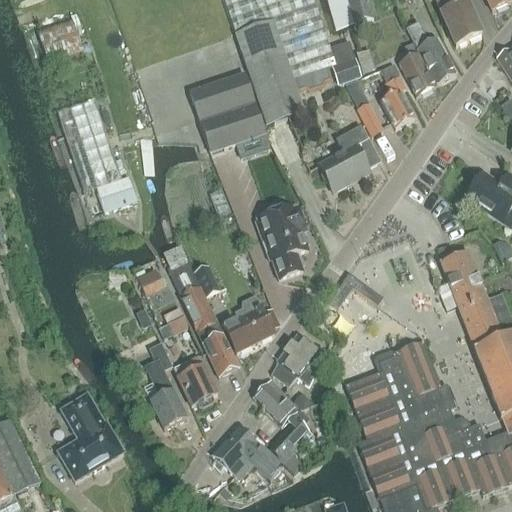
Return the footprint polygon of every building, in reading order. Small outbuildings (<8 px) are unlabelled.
[(310,0),(220,0),(234,39),(274,26),(294,84),(335,70),(310,0)] [(366,0),(346,0),(354,27),(373,22),(366,0)] [(440,17),(455,51),(482,39),(467,6),(455,11),(450,0),(435,0),(434,1),(441,17),(440,17)] [(484,0),(491,15),(510,7),(507,0),(484,0)] [(36,33),(48,69),(83,58),(71,21),(36,33)] [(305,118),(298,97),(294,84),(274,26),(234,39),(266,132),(305,118)] [(429,47),(418,26),(406,33),(437,90),(456,79),(437,43),(429,47)] [(399,68),(416,101),(435,90),(412,47),(404,51),(410,62),(399,68)] [(511,50),(497,61),(497,62),(511,85),(511,50)] [(358,56),(364,78),(375,75),(369,53),(358,56)] [(354,65),(332,72),(338,90),(360,83),(354,65)] [(188,97),(209,159),(237,150),(264,140),(268,139),(245,77),(235,80),(188,97)] [(392,100),(380,106),(395,134),(414,124),(399,96),(406,93),(399,80),(385,88),(392,100)] [(94,104),(57,117),(84,196),(96,192),(121,184),(94,104)] [(356,114),(371,140),(382,134),(367,108),(356,114)] [(369,177),(367,173),(380,166),(361,131),(336,145),(342,157),(319,169),(333,196),(369,177)] [(264,140),(237,150),(241,163),(268,153),(264,140)] [(511,180),(509,178),(501,189),(483,177),(465,203),(507,231),(510,227),(511,228),(511,180)] [(121,184),(96,192),(104,217),(136,206),(128,182),(121,184)] [(257,224),(257,226),(256,226),(269,265),(271,264),(278,284),(303,275),(302,271),(304,269),(301,261),(298,261),(297,258),(308,254),(307,250),(309,249),(306,240),(303,240),(302,237),(306,236),(297,211),(293,213),(292,211),(257,224)] [(500,246),(492,250),(502,269),(511,263),(511,257),(507,249),(500,246)] [(180,252),(164,260),(183,300),(180,301),(197,337),(198,337),(204,348),(203,349),(219,382),(239,372),(238,371),(180,252)] [(457,310),(484,300),(467,257),(440,267),(457,310)] [(194,277),(206,302),(220,295),(208,270),(194,277)] [(329,305),(338,312),(346,300),(337,294),(329,305)] [(367,303),(377,310),(383,303),(372,295),(367,303)] [(511,330),(501,301),(487,307),(484,300),(457,310),(475,354),(474,354),(501,423),(507,421),(511,432),(511,330)] [(244,314),(236,317),(239,323),(223,330),(237,357),(274,338),(257,304),(254,302),(243,307),(243,312),(244,314)] [(190,331),(184,319),(167,328),(173,340),(190,331)] [(276,365),(279,367),(273,379),(288,390),(287,391),(287,392),(296,380),(309,390),(315,375),(318,363),(314,360),(317,355),(296,339),(276,365)] [(511,436),(486,447),(479,429),(463,435),(457,434),(451,416),(455,414),(446,390),(440,392),(422,346),(394,357),(396,362),(379,369),(382,377),(345,392),(366,446),(356,450),(380,511),(435,511),(479,495),(481,502),(511,489),(511,436)] [(155,366),(145,371),(153,387),(144,392),(164,434),(187,423),(173,395),(163,375),(172,371),(162,352),(160,348),(149,354),(151,358),(155,366)] [(198,360),(173,372),(191,411),(197,408),(198,412),(202,414),(212,409),(214,405),(212,401),(217,399),(198,360)] [(271,385),(254,403),(282,432),(286,427),(290,431),(297,424),(303,430),(309,424),(299,414),(271,385)] [(301,414),(313,409),(302,398),(293,406),(301,414)] [(78,445),(57,457),(75,487),(123,458),(106,429),(104,430),(87,400),(61,415),(78,445)] [(9,424),(0,428),(0,470),(14,500),(40,486),(9,424)] [(277,445),(268,455),(294,478),(302,469),(293,460),(302,450),(298,446),(309,435),(303,430),(297,424),(290,431),(277,445)] [(213,460),(214,461),(238,484),(250,472),(253,476),(256,473),(270,485),(282,472),(239,432),(213,460)] [(0,507),(14,500),(0,470),(0,507)] [(0,511),(20,511),(14,500),(0,507),(0,511)]
